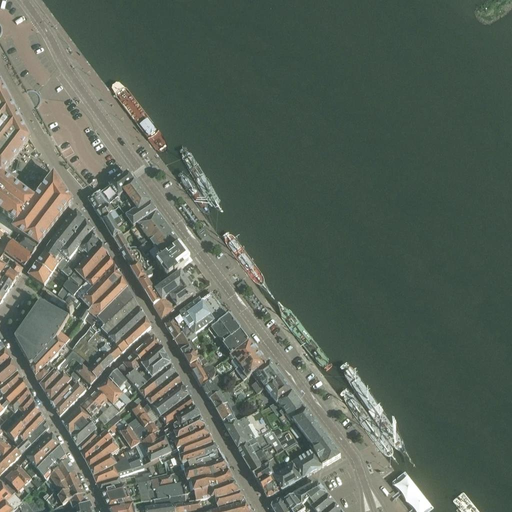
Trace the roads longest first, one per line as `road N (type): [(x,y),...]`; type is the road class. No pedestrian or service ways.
road 1 (tertiary): [(375,511),(355,458),(80,90),(23,0)]
road 2 (residential): [(0,62),(78,197)]
